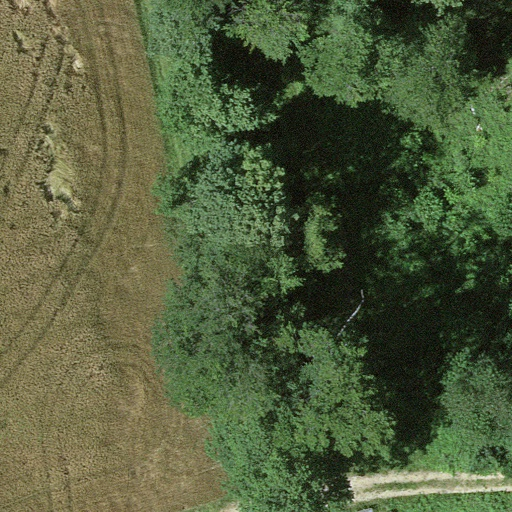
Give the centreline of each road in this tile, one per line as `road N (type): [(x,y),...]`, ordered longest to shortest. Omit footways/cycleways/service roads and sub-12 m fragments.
road 1 (track): [(287,494),(326,448),(367,325),(272,0)]
road 2 (track): [(236,511),(287,494),(511,475)]
